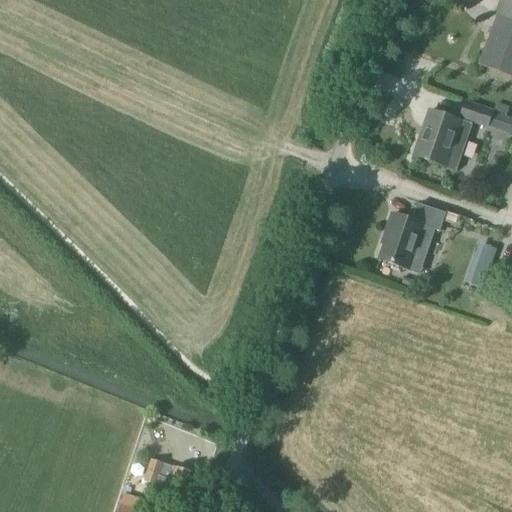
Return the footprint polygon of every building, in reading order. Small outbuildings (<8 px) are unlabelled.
[(511,0),(502,0),(478,65),(511,77),(511,0)] [(460,119),(486,128),(491,113),(465,104),(460,119)] [(491,113),(486,128),(510,136),(511,129),(511,120),(505,118),(509,109),(495,104),(491,113)] [(429,113),(414,156),(413,156),(413,157),(456,172),(471,127),(429,113)] [(380,260),(379,262),(381,263),(381,262),(408,271),(423,228),(439,233),(445,215),(417,206),(411,222),(392,216),(387,231),(389,232),(380,260)] [(483,246),(474,273),(486,277),(495,250),(483,246)] [(155,487),(151,498),(184,508),(194,475),(151,461),(144,483),(155,487)]
